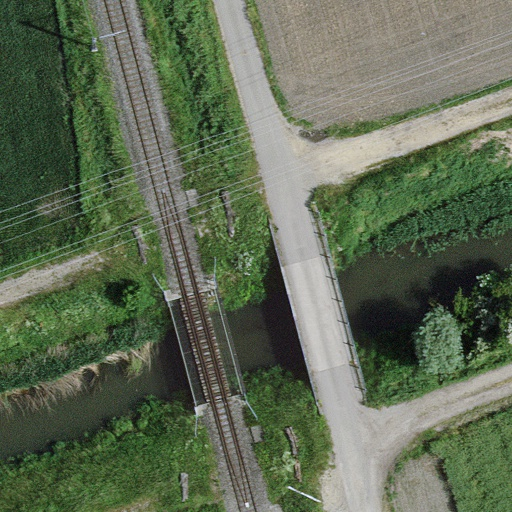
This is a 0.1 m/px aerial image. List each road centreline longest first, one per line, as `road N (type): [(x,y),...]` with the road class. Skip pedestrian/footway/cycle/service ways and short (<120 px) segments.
road 1 (track): [(284,178),(350,440)]
road 2 (track): [(511,100),(284,178)]
road 3 (track): [(234,0),(284,178)]
road 4 (track): [(511,378),(350,440)]
road 5 (track): [(117,259),(0,301)]
